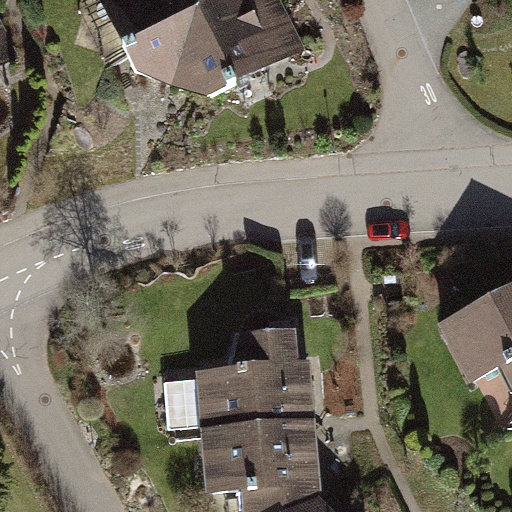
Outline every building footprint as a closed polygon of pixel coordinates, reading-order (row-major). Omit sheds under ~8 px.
[(106,0),(142,73),(177,86),(206,0),(106,0)] [(206,0),(177,86),(213,97),(304,50),(277,0),(206,0)] [(0,67),(16,59),(0,28),(0,67)] [(471,385),(510,429),(511,426),(511,289),(439,324),(471,385)] [(200,434),(317,423),(310,362),(294,361),(294,328),(240,332),(235,360),(196,371),(200,434)] [(317,423),(200,434),(206,493),(239,492),(242,511),(286,511),(324,495),(317,423)] [(339,511),(324,495),(286,511),(339,511)]
